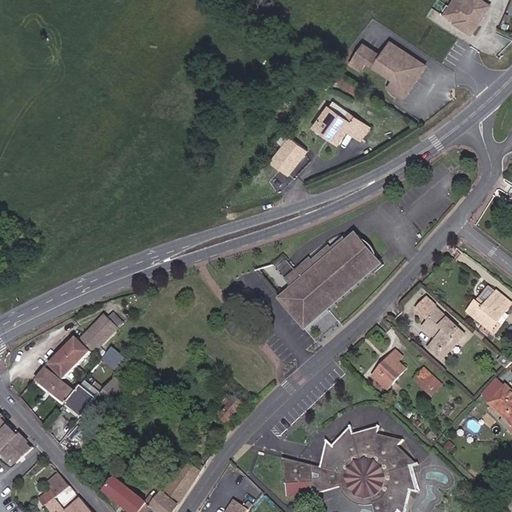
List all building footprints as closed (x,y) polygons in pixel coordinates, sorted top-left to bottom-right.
[(483,27),(495,8),(482,0),(479,0),(477,3),(473,0),(462,0),(450,20),(460,26),(461,23),(464,25),(462,28),(476,38),(477,37),(480,38),(486,29),(483,27)] [(408,94),(427,64),(392,42),(383,57),(365,45),(352,66),(362,72),(367,63),(395,81),(390,89),(399,95),(403,90),(408,94)] [(405,99),(408,94),(403,90),(399,95),(405,99)] [(345,122),(330,110),(321,123),(335,134),(334,135),(342,142),(348,134),(355,139),(364,126),(357,122),(353,127),(345,122)] [(345,122),(353,127),(357,122),(349,116),(345,122)] [(370,131),(364,126),(355,139),(361,143),(370,131)] [(312,152),(294,137),(274,161),(294,176),(312,152)] [(319,296),(328,305),(378,263),(372,255),(375,251),(373,245),(369,240),(366,238),(360,235),(356,239),(352,235),(344,243),(338,237),(327,247),(325,245),(311,258),(303,266),(297,272),(294,269),(284,278),(297,292),(295,293),(293,291),(285,298),(308,323),(310,305),(319,296)] [(13,267),(22,257),(13,249),(4,258),(13,267)] [(300,264),(303,266),(311,258),(308,256),(300,264)] [(466,313),(491,332),(510,306),(494,295),(484,309),(475,302),(466,313)] [(310,305),(308,323),(328,305),(319,296),(310,305)] [(453,345),(462,335),(434,309),(435,308),(424,298),(414,309),(424,319),(426,317),(428,319),(421,326),(435,338),(425,349),(433,357),(449,341),(453,345)] [(117,326),(123,320),(115,311),(108,316),(117,326)] [(82,338),(95,349),(118,326),(117,326),(108,316),(106,314),(82,338)] [(182,355),(186,350),(174,341),(170,346),(182,355)] [(66,385),(92,357),(77,343),(74,346),(73,344),(69,349),(67,348),(56,359),(58,361),(53,366),(54,366),(51,370),(66,385)] [(149,373),(160,382),(182,355),(170,346),(149,373)] [(120,369),(127,357),(111,349),(105,361),(120,369)] [(372,373),(386,386),(403,366),(396,360),(400,356),(394,350),(372,373)] [(429,386),(437,378),(422,364),(414,372),(429,386)] [(70,396),(45,371),(34,382),(60,407),(70,396)] [(110,416),(128,396),(112,382),(95,402),(110,416)] [(511,392),(502,384),(486,401),(508,421),(504,426),(510,431),(511,428),(511,392)] [(79,420),(95,402),(78,388),(64,407),(79,420)] [(249,404),(240,397),(236,402),(231,399),(227,403),(233,407),(223,419),(231,426),(249,404)] [(3,417),(0,413),(0,453),(8,462),(11,459),(15,464),(31,451),(26,445),(28,443),(20,435),(17,437),(1,419),(3,417)] [(418,498),(414,475),(421,473),(405,455),(410,450),(387,441),(390,433),(365,439),(363,432),(344,448),(339,443),(322,464),(286,450),(284,491),(311,493),(338,488),(346,487),(347,491),(350,496),(353,501),(357,504),(365,508),(376,508),(377,511),(406,511),(412,497),(418,498)] [(172,511),(180,499),(205,465),(193,456),(157,505),(149,500),(143,508),(149,511),(172,511)] [(70,485),(59,470),(44,483),(55,496),(57,495),(61,492),(70,485)] [(118,511),(139,511),(143,508),(113,483),(101,497),(118,511)] [(377,511),(376,508),(365,508),(357,504),(353,501),(350,496),(347,491),(346,487),(338,488),(344,500),(350,507),(357,511),(358,511),(377,511)] [(61,492),(57,495),(65,506),(69,503),(61,492)] [(58,511),(65,506),(57,495),(55,496),(47,503),(53,511),(58,511)] [(75,511),(92,511),(81,497),(71,505),(75,511)] [(69,503),(65,506),(69,511),(75,511),(71,505),(69,503)]
